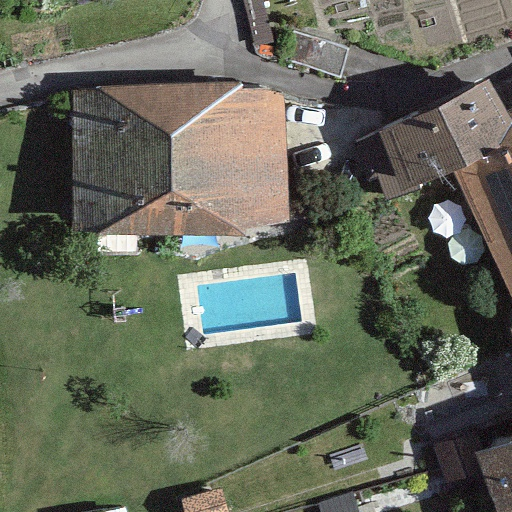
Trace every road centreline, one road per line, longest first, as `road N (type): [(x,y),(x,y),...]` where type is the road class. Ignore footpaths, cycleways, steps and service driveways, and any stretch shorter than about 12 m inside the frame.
road 1 (residential): [(511,59),(400,95),(302,85),(227,53)]
road 2 (residential): [(0,86),(227,53)]
